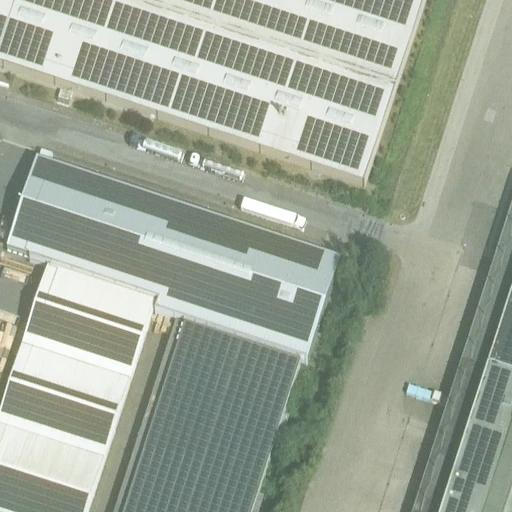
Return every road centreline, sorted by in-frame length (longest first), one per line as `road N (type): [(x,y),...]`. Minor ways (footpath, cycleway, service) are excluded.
road 1 (unclassified): [(0,102),(371,220)]
road 2 (unknown): [(438,261),(511,98)]
